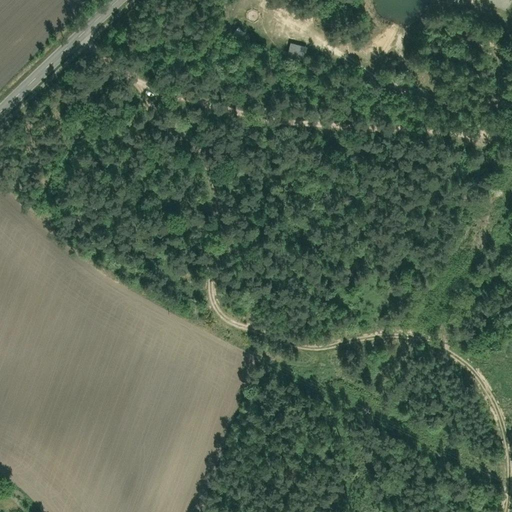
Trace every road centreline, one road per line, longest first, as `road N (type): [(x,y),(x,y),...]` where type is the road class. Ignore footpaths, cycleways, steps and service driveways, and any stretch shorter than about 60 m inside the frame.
road 1 (track): [(125,64),(196,147),(217,189),(210,295),(227,319),(258,333),(335,346),(384,336),(430,344),(471,371),(511,451)]
road 2 (track): [(75,46),(221,108),(353,129),(511,136)]
road 3 (tertiary): [(0,117),(121,0)]
